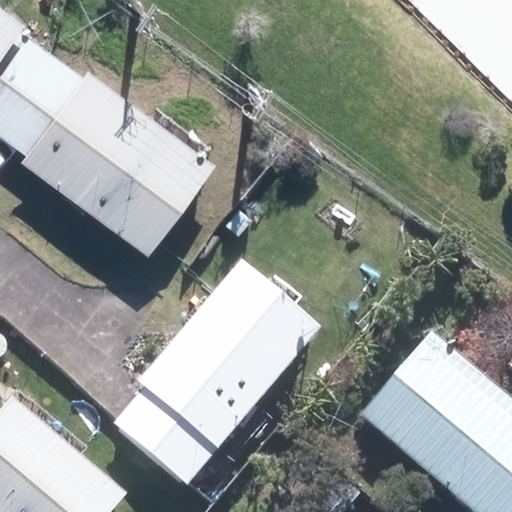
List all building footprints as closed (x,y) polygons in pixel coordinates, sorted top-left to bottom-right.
[(1,0),(0,0),(0,57),(23,27),(28,20),(1,0)] [(511,0),(404,0),(511,104),(511,0)] [(0,131),(27,152),(85,74),(23,27),(0,57),(0,131)] [(27,152),(22,159),(149,254),(219,161),(91,65),(85,74),(27,152)] [(323,332),(242,264),(139,386),(144,391),(219,453),(220,454),(323,332)] [(511,511),(511,403),(435,336),(362,420),(469,511),(511,511)] [(144,391),(113,427),(188,490),(219,453),(144,391)] [(112,511),(128,494),(9,398),(0,409),(0,511),(112,511)]
